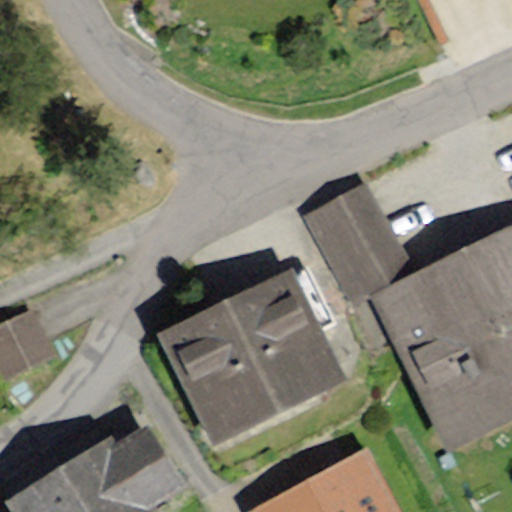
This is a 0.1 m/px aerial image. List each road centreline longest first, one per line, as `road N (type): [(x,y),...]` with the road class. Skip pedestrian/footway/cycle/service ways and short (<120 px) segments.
road 1 (residential): [(232,137),(110,358),(0,466)]
road 2 (residential): [(511,73),(346,146),(308,151),(232,137)]
road 3 (residential): [(232,137),(150,101),(119,74),(67,0)]
